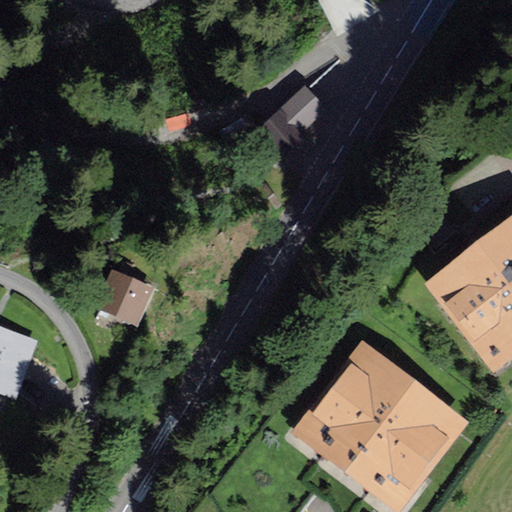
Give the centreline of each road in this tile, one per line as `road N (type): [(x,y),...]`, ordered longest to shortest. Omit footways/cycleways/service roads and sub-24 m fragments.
road 1 (primary): [(123,511),(431,0)]
road 2 (residential): [(0,275),(58,317),(87,368),(87,440),(58,511)]
